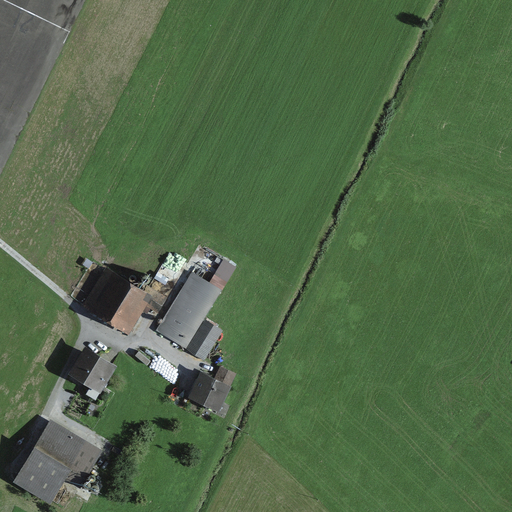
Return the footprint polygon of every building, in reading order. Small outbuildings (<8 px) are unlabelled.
[(224,258),(215,273),(227,281),(236,266),(224,258)] [(106,265),(83,304),(129,330),(152,292),(106,265)] [(192,270),(156,329),(186,347),(222,288),(192,270)] [(204,318),(186,348),(205,359),(223,329),(204,318)] [(86,346),(71,373),(101,388),(115,361),(86,346)] [(221,365),(215,377),(230,384),(236,372),(221,365)] [(201,370),(189,396),(218,410),(230,384),(215,377),(201,370)] [(45,421),(11,483),(64,511),(65,511),(99,451),(45,421)]
